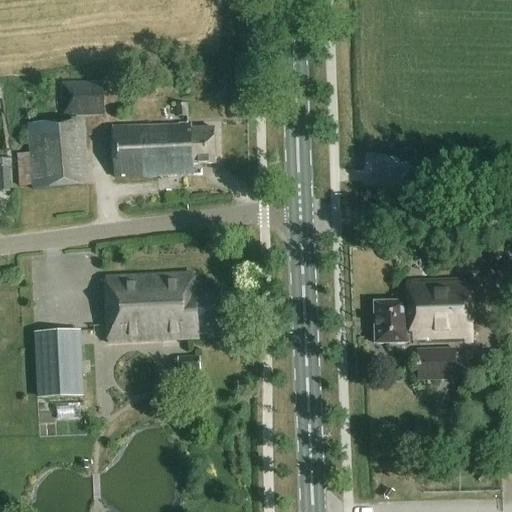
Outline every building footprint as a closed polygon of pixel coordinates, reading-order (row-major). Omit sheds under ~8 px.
[(126,73),(128,84),(152,82),(151,71),(126,73)] [(103,83),(61,85),(63,119),(104,118),(103,83)] [(187,106),(177,106),(178,119),(188,118),(187,106)] [(192,126),(113,129),(114,178),(193,175),(193,166),(216,166),(215,130),(192,131),(192,126)] [(87,189),(83,127),(31,130),(34,192),(87,189)] [(8,161),(0,161),(0,170),(8,170),(8,161)] [(194,276),(106,280),(109,345),(199,341),(199,336),(223,335),(221,293),(195,294),(194,276)] [(471,282),(407,284),(407,304),(375,305),(376,346),(473,344),(471,282)] [(76,333),(39,335),(42,401),(79,399),(76,333)] [(418,382),(435,382),(434,352),(417,352),(418,382)] [(200,359),(186,360),(187,372),(200,372),(200,359)]
